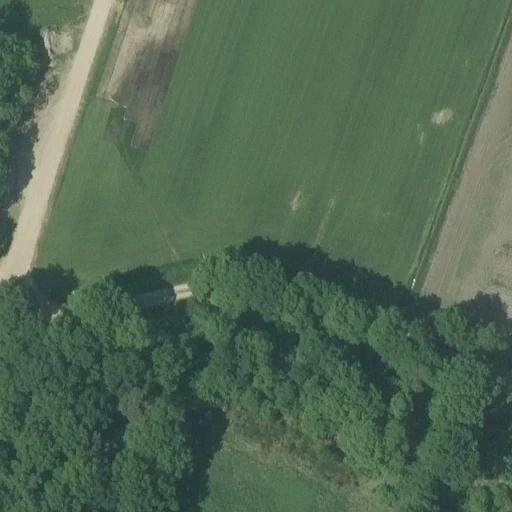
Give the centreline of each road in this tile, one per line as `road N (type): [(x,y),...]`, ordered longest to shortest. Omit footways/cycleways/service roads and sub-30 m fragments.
road 1 (track): [(1,315),(78,311),(236,284),(317,302),(511,375)]
road 2 (unknown): [(106,0),(1,315)]
